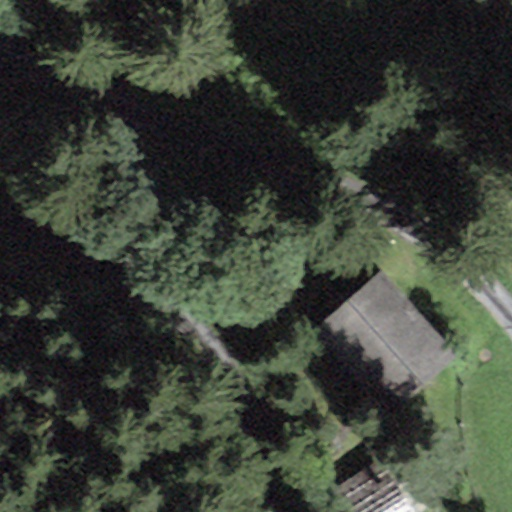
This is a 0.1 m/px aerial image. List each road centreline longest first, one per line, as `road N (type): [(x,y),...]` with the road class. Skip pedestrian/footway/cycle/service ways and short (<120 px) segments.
road 1 (track): [(511,333),(374,197),(237,145),(170,131),(0,64)]
road 2 (track): [(0,230),(123,278),(188,322),(225,370),(278,511)]
